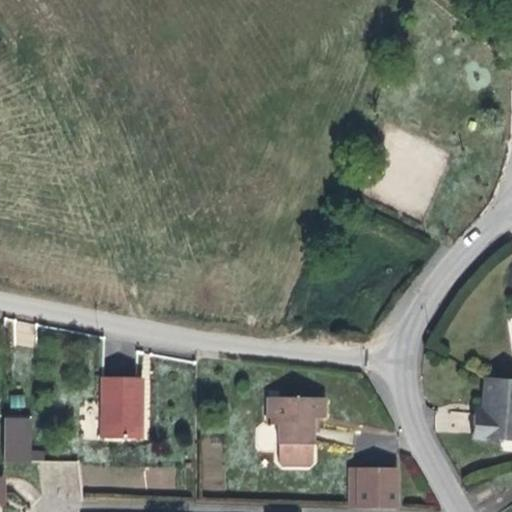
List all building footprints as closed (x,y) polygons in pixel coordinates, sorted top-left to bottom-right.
[(34,347),(37,323),(14,321),(11,345),(34,347)] [(167,357),(127,357),(128,419),(166,418),(166,406),(165,386),(168,386),(167,357)] [(511,380),(488,378),(485,403),(485,409),(484,416),(476,415),(474,439),(511,443),(511,380)] [(335,423),(335,402),(277,403),(277,429),(288,429),(288,467),(293,472),(317,471),(323,466),(323,444),(323,423),(335,423)] [(485,409),(485,403),(478,402),(476,415),(484,416),(485,409)] [(33,423),(9,423),(9,466),(32,466),(33,423)] [(395,504),(394,464),(357,461),(357,504),(395,504)]
